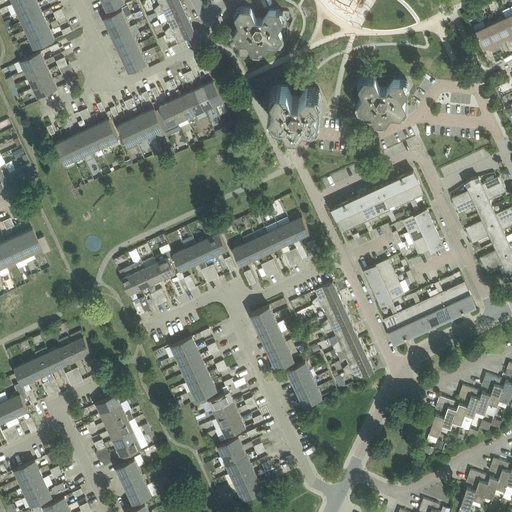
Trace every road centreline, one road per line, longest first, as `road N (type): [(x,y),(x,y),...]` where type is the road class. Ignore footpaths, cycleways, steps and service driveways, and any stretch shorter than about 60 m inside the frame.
road 1 (residential): [(481,286),(417,151),(316,199)]
road 2 (residential): [(339,494),(314,482),(229,309)]
road 3 (residential): [(316,199),(295,150),(311,132),(372,138),(418,116)]
road 4 (residential): [(350,473),(395,493),(511,432)]
road 5 (residential): [(398,372),(341,258)]
road 6 (residential): [(398,372),(422,388),(511,346)]
road 7 (residential): [(229,309),(341,258)]
